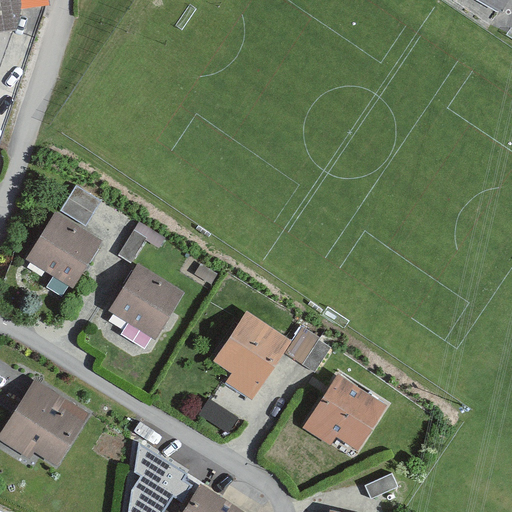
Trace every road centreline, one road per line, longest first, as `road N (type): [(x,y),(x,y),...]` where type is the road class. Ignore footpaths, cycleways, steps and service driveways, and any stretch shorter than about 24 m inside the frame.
road 1 (residential): [(282,511),(252,472),(0,324)]
road 2 (residential): [(64,0),(0,185)]
